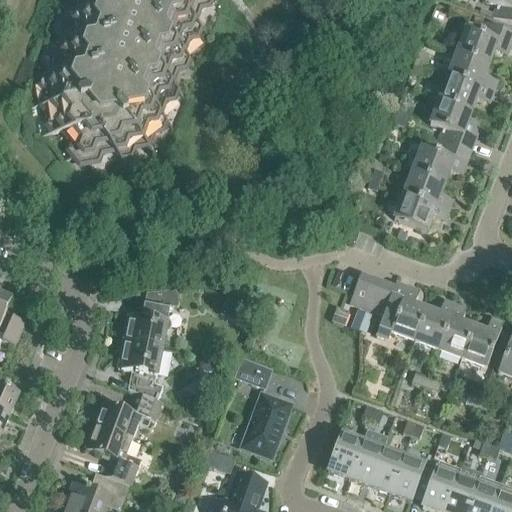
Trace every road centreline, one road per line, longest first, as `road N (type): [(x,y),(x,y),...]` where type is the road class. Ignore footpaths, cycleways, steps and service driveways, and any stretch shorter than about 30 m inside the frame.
road 1 (residential): [(0,247),(68,280),(91,319),(17,511)]
road 2 (residential): [(317,281),(312,326),(328,405),(295,480),(292,508)]
